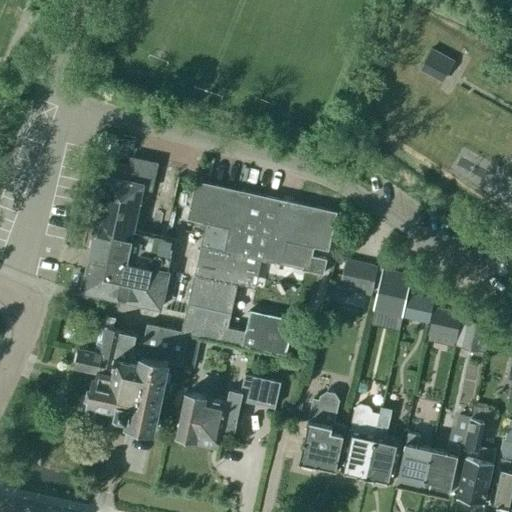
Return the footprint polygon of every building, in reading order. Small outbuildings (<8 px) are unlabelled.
[(445,81),(456,60),(424,42),(412,62),(445,81)] [(111,161),(82,291),(161,308),(176,239),(135,228),(143,190),(150,191),(157,162),(128,156),(127,164),(111,161)] [(323,273),(326,259),(312,255),(314,247),(328,250),(336,211),(195,181),(187,217),(205,221),(182,333),(286,355),(304,269),(323,273)] [(378,266),(346,258),(339,288),(371,295),(378,266)] [(402,319),(403,317),(408,292),(412,275),(383,268),(373,312),(402,319)] [(408,292),(403,317),(430,323),(435,298),(408,292)] [(428,335),(454,341),(461,312),(435,306),(428,335)] [(461,312),(454,341),(457,342),(456,346),(486,353),(491,331),(463,314),(463,313),(461,312)] [(168,363),(180,365),(181,365),(194,368),(201,337),(147,325),(144,336),(100,326),(95,352),(79,348),(75,366),(96,371),(97,368),(113,372),(117,357),(140,362),(142,356),(153,359),(168,363)] [(168,363),(153,359),(142,356),(140,362),(117,357),(113,372),(97,368),(96,371),(98,371),(96,377),(95,376),(89,403),(116,408),(115,414),(129,417),(127,423),(154,429),(168,363)] [(242,391),(230,389),(227,402),(212,399),(202,395),(187,392),(177,434),(197,439),(197,437),(219,442),(224,422),(236,425),(241,399),(276,406),(281,380),(245,373),(242,391)] [(314,464),(317,465),(317,464),(337,469),(345,433),(332,431),(338,399),(334,392),(326,390),(320,395),(319,399),(313,398),(308,420),(309,421),(300,461),(302,466),(310,467),(314,464)] [(358,474),(366,476),(382,407),(381,407),(380,412),(373,411),(372,407),(369,405),(362,403),(358,404),(355,407),(350,428),(341,470),(358,473),(358,474)] [(472,418),(471,417),(459,470),(463,470),(457,496),(484,502),(496,449),(478,445),(484,420),(486,408),(475,406),(472,418)] [(382,407),(366,476),(375,478),(375,477),(392,481),(401,440),(386,436),(392,409),(382,407)] [(446,451),(432,448),(423,488),(449,494),(461,444),(464,445),(470,416),(459,414),(456,426),(452,425),(448,441),(446,451)] [(423,488),(432,448),(418,445),(420,435),(408,432),(396,482),(423,488)] [(511,452),(511,439),(503,438),(497,462),(499,462),(490,502),(496,503),(496,505),(511,508),(511,465),(509,465),(511,452)]
